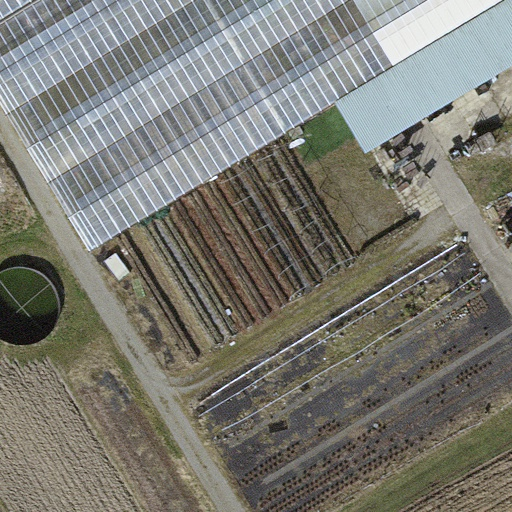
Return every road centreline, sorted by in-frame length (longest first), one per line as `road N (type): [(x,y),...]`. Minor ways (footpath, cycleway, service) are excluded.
road 1 (track): [(471,216),(166,403),(232,511)]
road 2 (track): [(166,403),(0,124)]
road 3 (track): [(511,282),(421,135)]
